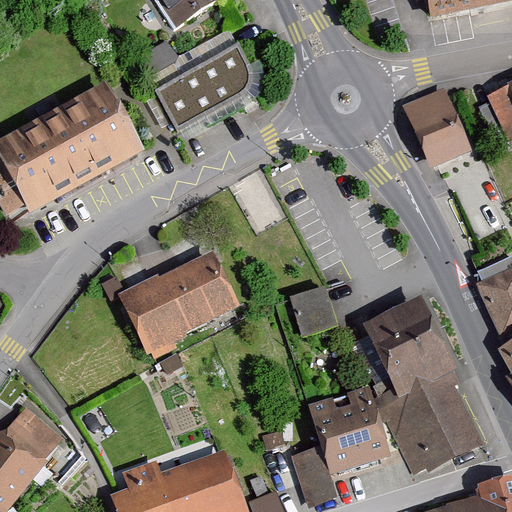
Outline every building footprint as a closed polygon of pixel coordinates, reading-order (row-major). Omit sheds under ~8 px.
[(152,0),(177,35),(224,4),(221,0),(152,0)] [(473,17),(470,0),(425,0),(431,26),(473,17)] [(511,0),(470,0),(473,17),(511,8),(511,0)] [(177,134),(239,101),(246,96),(250,91),(252,86),(251,78),(238,53),(157,96),(177,134)] [(108,88),(0,146),(0,214),(6,225),(27,214),(31,222),(146,159),(108,88)] [(487,105),(509,150),(511,148),(511,88),(506,92),(508,95),(487,105)] [(431,177),(471,158),(443,97),(402,115),(431,177)] [(242,314),(213,260),(160,287),(157,281),(125,298),(117,282),(100,290),(112,312),(119,308),(148,363),(242,314)] [(511,349),(511,273),(473,295),(506,352),(511,349)] [(289,306),(303,345),(340,333),(326,293),(289,306)] [(457,381),(421,306),(363,333),(393,397),(374,405),(410,481),(478,449),(447,385),(457,381)] [(511,349),(506,352),(496,358),(510,382),(506,384),(511,394),(511,349)] [(390,464),(366,393),(307,413),(321,456),(291,466),(306,511),(314,511),(341,503),(334,483),(390,464)] [(0,511),(10,511),(63,446),(24,416),(6,439),(0,434),(0,511)] [(244,511),(224,458),(163,482),(157,468),(123,481),(129,497),(114,503),(117,511),(244,511)] [(511,511),(511,484),(496,490),(475,496),(478,503),(462,508),(450,511),(511,511)] [(279,511),(275,500),(250,510),(251,511),(279,511)]
